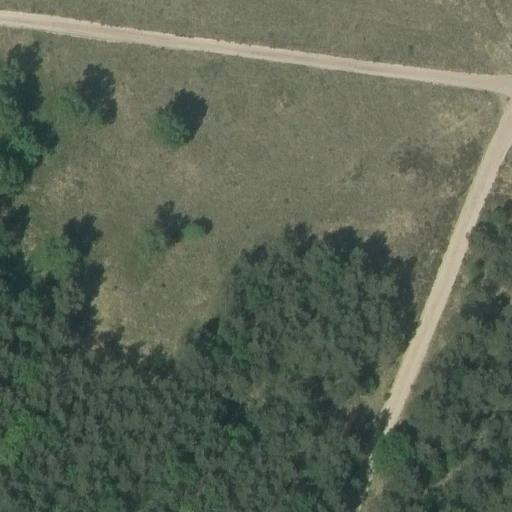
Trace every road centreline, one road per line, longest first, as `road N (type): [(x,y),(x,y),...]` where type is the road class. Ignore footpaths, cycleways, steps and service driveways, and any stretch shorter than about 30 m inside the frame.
road 1 (track): [(0,19),(511,84)]
road 2 (track): [(351,511),(511,112)]
